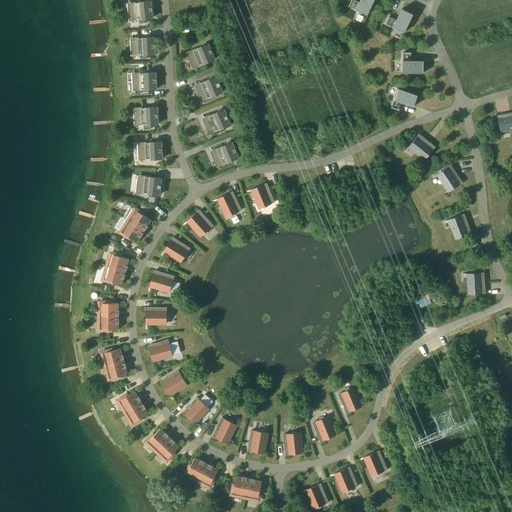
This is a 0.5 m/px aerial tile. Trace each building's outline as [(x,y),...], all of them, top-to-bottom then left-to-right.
[(129,0),(129,1),(132,7),(133,16),(131,23),(132,23),(133,20),(153,18),(151,1),(131,3),(129,0)] [(367,15),(374,0),(360,0),(360,2),(354,0),(351,0),(349,6),(367,15)] [(386,24),(404,33),(413,14),(402,9),(397,20),(389,16),(386,24)] [(154,54),(153,37),(133,38),(132,36),(131,36),(134,43),(134,51),(132,58),(133,58),(133,55),(154,54)] [(186,50),(191,56),(194,63),(195,71),(195,70),(195,67),(214,59),(207,44),(188,52),(186,50)] [(411,60),(411,52),(403,52),(403,72),(423,73),(424,60),(411,60)] [(155,89),(155,72),(134,73),(133,70),(133,71),(135,78),(136,86),(134,93),(135,90),(155,89)] [(194,82),(194,83),(199,88),(202,96),(202,103),(203,103),(203,100),(222,92),(215,77),(196,85),(194,82)] [(414,106),(418,95),(398,88),(391,107),(399,110),(402,102),(414,106)] [(157,124),(156,107),(136,108),(135,105),(134,105),(137,112),(137,121),(135,128),(136,128),(137,125),(157,124)] [(202,115),(202,116),(207,121),(210,129),(211,136),(211,133),(230,125),(223,109),(204,118),(202,115)] [(511,112),(497,115),(501,136),(502,136),(501,131),(511,128),(511,112)] [(424,160),(436,146),(419,133),(406,150),(406,151),(410,146),(425,159),(424,160)] [(161,159),(160,142),(140,143),(139,140),(138,140),(141,147),(142,155),(139,162),(140,163),(141,160),(161,159)] [(210,148),(215,154),(218,162),(218,169),(219,169),(219,166),(238,158),(231,142),(212,150),(210,148)] [(448,192),(463,182),(451,165),(433,177),(438,174),(449,191),(448,192)] [(160,179),(154,178),(140,176),(140,173),(139,173),(141,181),(140,189),(136,195),(137,196),(138,193),(158,195),(160,179)] [(260,208),(262,207),(264,208),(268,207),(268,205),(275,202),(267,183),(252,189),(253,192),(255,197),(260,208)] [(227,217),(230,216),(231,217),(235,215),(235,213),(242,210),(233,192),(219,198),(227,217)] [(127,220),(144,231),(151,220),(144,215),(145,213),(139,210),(138,211),(136,210),(129,221),(127,219),(127,220)] [(208,230),(213,225),(200,210),(188,221),(201,236),(203,234),(205,235),(208,232),(208,230)] [(455,240),(472,233),(464,214),(444,221),(444,222),(450,220),(457,238),(455,239),(455,240)] [(137,242),(144,231),(127,220),(129,222),(122,232),(124,234),(123,235),(129,239),(130,237),(137,242)] [(164,250),(181,261),(183,259),(185,259),(187,256),(186,254),(190,248),(173,237),(164,250)] [(106,266),(125,272),(129,259),(121,257),(122,255),(115,253),(114,255),(112,254),(108,266),(106,265),(106,266)] [(122,284),(125,272),(106,266),(105,266),(108,267),(105,279),(107,280),(106,282),(113,284),(114,282),(122,284)] [(170,291),(170,289),(173,288),(174,284),(172,283),(174,276),(155,270),(150,286),(170,291)] [(468,294),(486,293),(484,272),(462,274),(468,274),(470,294),(468,294)] [(420,306),(431,304),(428,291),(409,296),(411,306),(420,304),(420,306)] [(118,316),(119,303),(110,303),(110,301),(103,301),(103,303),(101,303),(101,316),(98,316),(118,316)] [(168,316),(166,315),(166,307),(146,307),(146,323),(166,323),(166,321),(168,320),(168,316)] [(118,329),(118,316),(98,316),(101,316),(101,329),(103,329),(103,331),(110,331),(110,329),(118,329)] [(172,347),(170,347),(168,340),(148,345),(153,360),(172,355),(172,352),(173,351),(172,347)] [(104,366),(124,361),(121,348),(113,350),(112,348),(105,350),(106,352),(104,353),(107,365),(104,366)] [(124,361),(104,366),(107,366),(110,378),(113,378),(113,380),(120,378),(119,376),(127,374),(124,361)] [(184,376),(182,376),(178,370),(161,381),(169,394),(187,384),(185,382),(186,380),(184,376)] [(345,389),(345,391),(338,394),(346,413),(361,407),(353,388),(351,389),(349,388),(345,389)] [(124,413),(142,402),(135,391),(128,395),(127,393),(121,397),(122,399),(120,400),(126,411),(124,413)] [(204,401),(202,402),(196,397),(183,412),(195,423),(208,408),(206,406),(207,404),(204,401)] [(142,402),(124,413),(127,412),(133,423),(135,421),(136,423),(142,420),(141,418),(148,414),(142,402)] [(327,417),(325,418),(323,416),(320,418),(319,420),(313,423),(320,441),(335,435),(327,417)] [(230,419),(228,421),(221,417),(213,436),(227,443),(236,424),(234,423),(233,421),(230,419)] [(156,452),(170,437),(160,428),(155,434),(153,433),(148,438),(150,440),(148,441),(157,450),(155,452),(156,452)] [(260,430),(258,432),(251,430),(248,450),(263,453),(267,433),(264,433),(264,431),(260,430)] [(291,432),(290,434),(283,434),(285,455),(301,453),(299,433),(297,433),(295,431),(291,432)] [(170,437),(156,452),(156,453),(158,450),(167,459),(169,458),(170,459),(175,454),(174,452),(179,446),(170,437)] [(380,474),(381,472),(387,469),(379,451),(365,457),(372,476),(375,475),(377,476),(380,474)] [(197,482),(207,463),(195,457),(191,465),(189,464),(186,470),(188,471),(187,473),(198,479),(197,482)] [(207,463),(197,482),(199,479),(210,485),(211,483),(213,484),(216,478),(214,477),(218,469),(207,463)] [(351,491),(351,489),(358,486),(350,467),(335,473),(343,492),(346,491),(347,492),(351,491)] [(245,499),(249,479),(236,476),(234,484),(232,484),(231,490),(233,491),(232,493),(245,496),(245,499)] [(249,479),(245,499),(246,496),(258,498),(259,496),(261,497),(262,490),(260,489),(262,481),(249,479)] [(322,507),(322,505),(329,502),(321,484),(306,490),(314,508),(316,507),(318,509),(322,507)]
